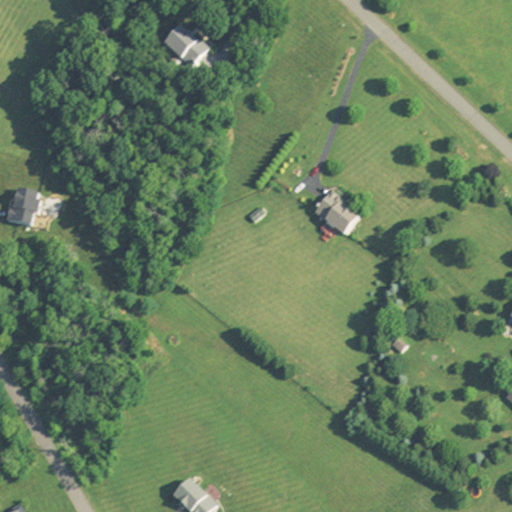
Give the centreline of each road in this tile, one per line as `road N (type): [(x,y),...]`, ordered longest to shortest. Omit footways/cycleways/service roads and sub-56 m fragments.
road 1 (residential): [(338,0),(511,160)]
road 2 (residential): [(0,367),(84,511)]
